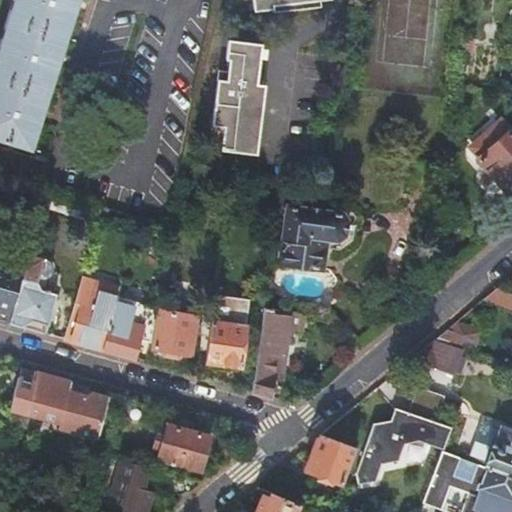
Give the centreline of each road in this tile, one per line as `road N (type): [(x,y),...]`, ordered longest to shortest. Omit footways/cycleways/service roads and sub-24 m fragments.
road 1 (tertiary): [(280,437),(511,239)]
road 2 (residential): [(0,352),(280,437)]
